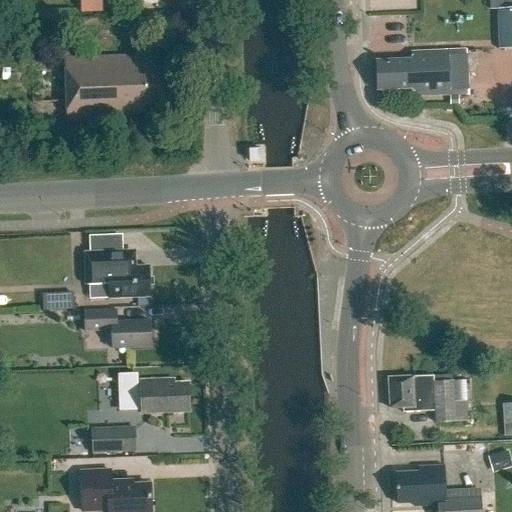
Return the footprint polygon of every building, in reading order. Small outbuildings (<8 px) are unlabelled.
[(511,0),(495,0),(497,50),(511,50),(511,0)] [(412,60),(376,61),(377,90),(413,88),(413,96),(450,94),(448,51),(412,52),(412,60)] [(146,106),(171,105),(170,68),(154,69),(154,55),(64,59),(66,122),(128,119),(128,114),(146,113),(146,106)] [(249,162),(261,162),(260,150),(248,150),(249,162)] [(149,267),(136,268),(135,260),(135,250),(84,252),(85,284),(109,284),(110,299),(150,298),(149,267)] [(73,297),(53,298),(53,311),(74,310),(73,297)] [(117,311),(83,312),(84,332),(110,331),(111,350),(152,348),(151,321),(118,322),(117,316),(117,311)] [(141,415),(189,413),(188,384),(166,384),(166,380),(140,381),(140,387),(136,387),(136,375),(118,375),(119,405),(141,404),(141,415)] [(432,377),(388,378),(389,407),(391,407),(404,407),(404,412),(435,411),(436,425),(454,424),(467,424),(466,404),(453,405),(453,382),(432,383),(432,377)] [(511,404),(502,405),(504,438),(511,437),(511,404)] [(91,428),(92,454),(136,452),(136,439),(135,427),(91,428)] [(418,474),(397,475),(398,502),(419,501),(419,506),(438,505),(438,511),(481,511),(481,500),(446,501),(445,467),(418,468),(418,474)] [(110,471),(81,472),(82,511),(96,511),(109,511),(108,511),(151,511),(150,485),(124,486),(124,482),(111,482),(110,471)]
